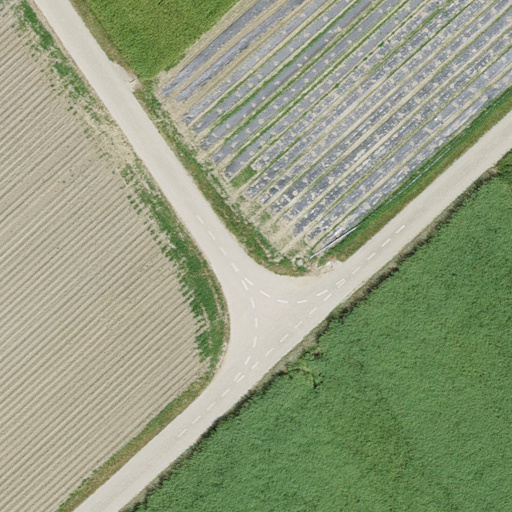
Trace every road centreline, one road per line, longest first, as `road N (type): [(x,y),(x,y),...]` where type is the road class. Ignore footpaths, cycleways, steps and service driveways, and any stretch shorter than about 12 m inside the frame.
road 1 (track): [(97,511),(511,135)]
road 2 (track): [(51,0),(283,342)]
